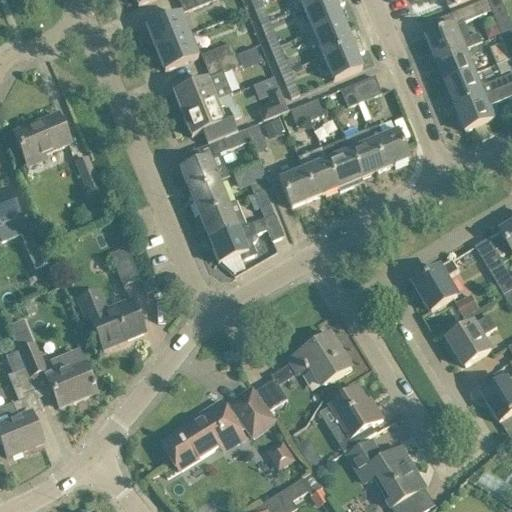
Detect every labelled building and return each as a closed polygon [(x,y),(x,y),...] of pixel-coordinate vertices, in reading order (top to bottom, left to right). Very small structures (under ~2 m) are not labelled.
[(134,0),(138,9),(160,0),(134,0)] [(189,0),(179,4),(184,16),(218,2),(223,0),(189,0)] [(261,28),(270,25),(260,0),(251,4),(261,28)] [(299,0),(304,11),(329,0),(299,0)] [(313,35),(342,23),(336,10),(344,7),(340,0),(329,0),(304,11),(313,35)] [(444,0),(449,10),(467,2),(473,0),(444,0)] [(501,34),(511,29),(511,26),(501,0),(492,0),(488,2),(493,13),(501,34)] [(465,24),(493,13),(488,2),(454,16),(459,28),(428,40),(437,64),(467,52),(481,47),(477,36),(471,39),(465,24)] [(155,52),(188,38),(179,16),(146,29),(155,52)] [(323,59),(359,44),(355,34),(347,37),(342,23),(313,35),(323,59)] [(271,52),(280,49),(270,25),(261,28),(271,52)] [(165,75),(183,67),(198,61),(188,38),(155,52),(165,75)] [(334,84),(362,72),(356,58),(364,55),(359,44),(323,59),(334,84)] [(498,67),(511,62),(511,61),(505,45),(491,50),(498,67)] [(205,70),(231,59),(227,47),(201,58),(205,70)] [(281,77),(290,74),(298,70),(290,51),(282,54),(280,49),(271,52),(281,77)] [(239,57),(243,71),(261,66),(257,52),(239,57)] [(447,88),(476,76),(467,52),(437,64),(447,88)] [(233,97),(224,76),(236,71),(231,59),(205,70),(210,82),(207,83),(206,81),(173,95),(182,117),(215,104),(230,98),(233,97)] [(291,101),(306,95),(300,80),(293,82),(290,74),(281,77),(291,101)] [(511,76),(482,89),(476,76),(447,88),(456,111),(511,87),(511,76)] [(361,105),(363,105),(381,97),(374,79),(353,87),(361,105)] [(347,111),(361,105),(353,87),(340,93),(347,111)] [(511,87),(456,111),(466,135),(496,123),(490,109),(509,101),(511,108),(511,87)] [(263,124),(288,115),(278,91),(266,96),(271,107),(258,112),(263,124)] [(202,136),(208,148),(237,136),(232,123),(241,120),(237,109),(235,110),(230,98),(215,104),(182,117),(191,140),(202,136)] [(304,108),(310,124),(323,118),(317,103),(304,108)] [(294,130),(310,124),(304,108),(288,115),(294,130)] [(26,166),(51,155),(70,147),(57,117),(13,136),(26,166)] [(264,127),(270,142),(283,137),(282,134),(284,133),(279,121),(264,127)] [(245,132),(250,145),(255,156),(267,151),(257,128),(245,132)] [(396,134),(383,139),(378,128),(368,132),(384,173),(408,163),(396,134)] [(213,161),(219,159),(250,145),(245,132),(237,136),(208,148),(213,161)] [(361,182),(384,173),(368,132),(344,142),(361,182)] [(361,182),(344,142),(321,151),(338,192),(339,195),(354,189),(352,186),(361,182)] [(315,201),(338,192),(321,151),(298,160),(303,172),(315,201)] [(189,197),(219,184),(228,181),(219,159),(213,161),(210,162),(210,160),(179,173),(189,197)] [(88,161),(76,166),(88,196),(100,191),(88,161)] [(291,211),(315,201),(303,172),(279,182),(291,211)] [(253,196),(263,192),(258,180),(248,184),(253,196)] [(199,220),(229,208),(219,184),(189,197),(199,220)] [(264,220),(274,216),(263,192),(253,196),(254,198),(249,200),(254,213),(260,211),(264,220)] [(20,222),(15,212),(8,193),(0,196),(0,243),(1,245),(24,234),(19,222),(20,222)] [(208,243),(246,228),(236,205),(229,208),(199,220),(208,243)] [(284,240),(276,222),(274,216),(264,220),(264,221),(246,229),(246,228),(208,243),(218,267),(240,258),(242,264),(257,259),(253,247),(255,246),(257,241),(256,238),(267,234),(272,245),(284,240)] [(511,228),(501,234),(511,252),(511,228)] [(39,277),(53,271),(38,237),(24,243),(39,277)] [(505,298),(511,293),(511,278),(490,242),(477,250),(505,298)] [(110,259),(122,289),(140,281),(128,252),(110,259)] [(449,281),(460,275),(453,264),(415,286),(432,315),(459,298),(449,281)] [(153,281),(142,285),(147,296),(157,292),(153,281)] [(131,303),(112,311),(106,314),(97,294),(77,302),(86,323),(90,321),(104,353),(144,336),(131,303)] [(472,298),(456,307),(464,321),(480,312),(472,298)] [(466,370),(483,360),(491,354),(483,340),(497,331),(490,319),(476,328),(475,327),(449,343),(466,370)] [(8,328),(8,329),(15,346),(30,339),(23,322),(8,328)] [(324,390),(335,383),(352,372),(332,339),(291,364),(299,377),(311,370),(324,390)] [(29,379),(46,371),(35,346),(19,354),(29,379)] [(35,392),(29,379),(19,354),(5,360),(12,377),(7,379),(16,399),(35,392)] [(94,385),(92,386),(84,365),(83,366),(80,358),(67,363),(65,359),(52,365),(57,376),(47,380),(59,411),(96,396),(93,390),(95,389),(94,385)] [(511,419),(511,364),(511,365),(511,367),(511,381),(509,383),(509,382),(483,398),(501,427),(511,419)] [(256,396),(270,415),(288,403),(273,379),(272,379),(275,383),(256,396)] [(345,456),(361,447),(378,436),(377,435),(376,436),(376,437),(371,440),(367,434),(384,423),(371,402),(367,405),(358,391),(331,408),(343,428),(332,435),(345,456)] [(270,415),(256,396),(253,392),(231,408),(232,411),(228,413),(223,406),(203,418),(206,423),(165,448),(181,474),(223,448),(222,447),(241,435),(243,437),(249,434),(255,441),(277,425),(270,415)] [(24,401),(0,410),(0,443),(7,461),(43,446),(35,428),(24,401)] [(296,463),(285,444),(267,454),(279,474),(296,463)] [(390,507),(392,511),(426,491),(402,453),(384,464),(372,445),(349,459),(366,486),(378,479),(394,504),(390,507)] [(318,457),(308,464),(315,474),(325,467),(318,457)] [(269,511),(281,511),(310,494),(322,510),(332,503),(314,476),(261,509),(262,510),(266,507),(269,511)]
